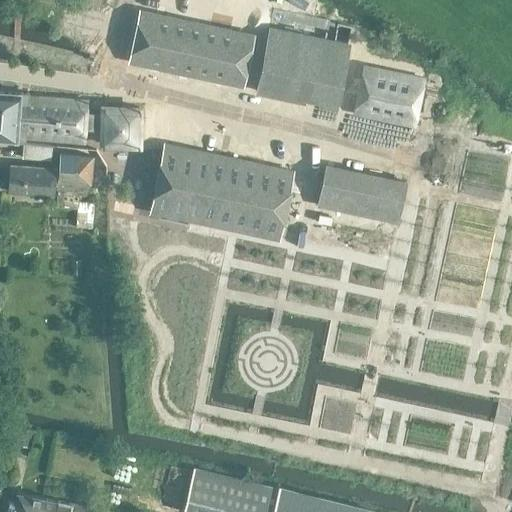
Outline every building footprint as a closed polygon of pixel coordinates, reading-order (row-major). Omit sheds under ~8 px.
[(141,11),(130,60),(148,64),(149,59),(194,69),(193,74),(242,84),(252,35),(141,11)] [(269,27),(256,90),(336,107),(350,44),(269,27)] [(364,65),(354,112),(414,125),(424,78),(364,65)] [(0,138),(15,139),(15,140),(17,140),(16,142),(25,143),(26,137),(84,141),(85,128),(104,129),(103,141),(137,142),(138,108),(105,107),(104,114),(86,113),(87,100),(29,96),(29,93),(21,92),(21,91),(19,91),(19,92),(0,90),(0,138)] [(23,143),(22,157),(50,159),(52,145),(23,143)] [(165,144),(151,210),(278,237),(292,171),(165,144)] [(10,164),(8,190),(54,193),(54,190),(57,190),(55,206),(77,208),(78,200),(78,192),(90,192),(93,155),(60,152),(59,167),(10,164)] [(325,165),(317,204),(334,208),(343,168),(325,165)] [(388,178),(380,217),(398,221),(406,182),(397,179),(388,178)] [(77,208),(76,226),(92,227),(94,201),(78,200),(77,208)] [(194,467),(184,507),(205,511),(375,511),(376,511),(308,494),(307,494),(292,490),(282,488),(265,484),(194,467)] [(17,491),(13,511),(124,511),(73,502),(58,500),(17,491)]
